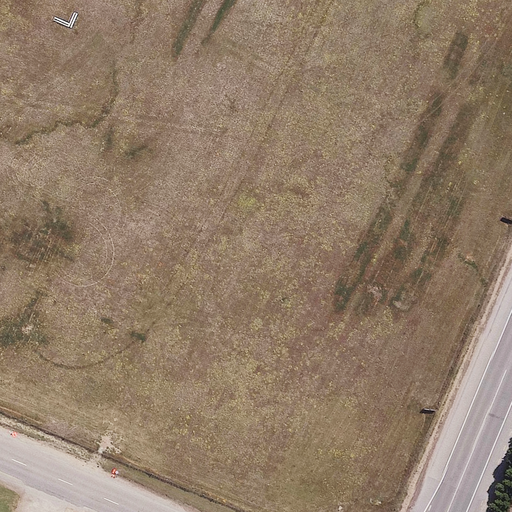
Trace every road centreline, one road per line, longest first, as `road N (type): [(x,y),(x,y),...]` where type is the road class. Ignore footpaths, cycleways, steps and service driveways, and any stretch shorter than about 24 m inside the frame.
road 1 (trunk): [(446,511),(511,352)]
road 2 (unclassified): [(0,456),(133,511)]
